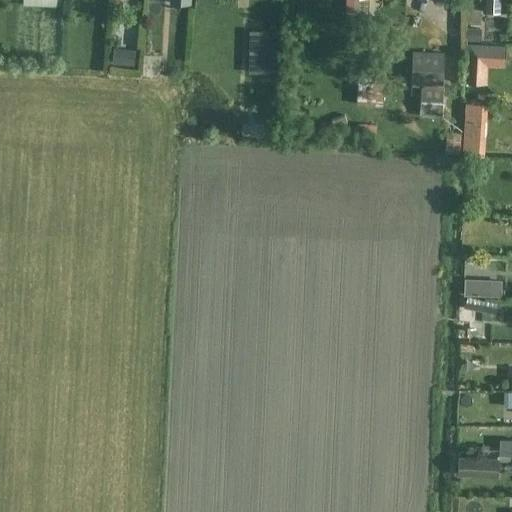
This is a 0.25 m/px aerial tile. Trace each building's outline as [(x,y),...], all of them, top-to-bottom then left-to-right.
[(345,0),(345,12),(359,12),(359,0),(345,0)] [(273,41),(249,41),(249,61),(273,61),(273,41)] [(409,86),(420,87),(419,117),(442,118),(443,54),(411,52),(409,86)] [(464,82),(485,83),(486,65),(465,64),(464,82)] [(384,66),(359,65),(357,106),(382,107),(384,66)] [(490,100),(467,99),(466,152),(489,153),(490,100)] [(463,150),(463,116),(446,116),(445,149),(463,150)] [(506,462),(505,456),(489,456),(489,463),(491,469),(497,478),(511,472),(511,468),(509,461),(506,462)]
